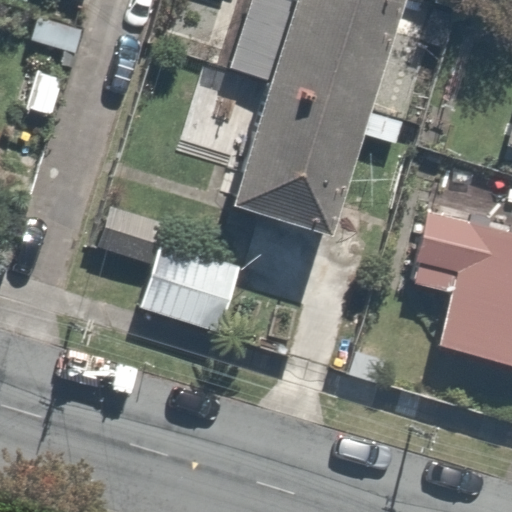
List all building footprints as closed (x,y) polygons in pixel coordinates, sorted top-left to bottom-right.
[(290,0),(226,204),(325,236),(398,0),(290,0)] [(511,90),(497,141),(511,145),(511,90)] [(399,121),(368,112),(361,135),(393,144),(399,121)] [(511,220),(406,195),(387,273),(431,284),(417,341),(511,363),(511,220)] [(143,310),(215,333),(236,268),(165,244),(143,310)]
